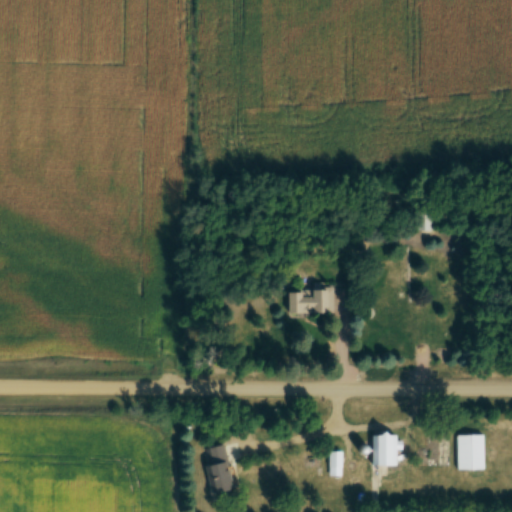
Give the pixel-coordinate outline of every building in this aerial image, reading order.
[(411,231),(427,231),(427,206),(411,206),(411,231)] [(327,315),(327,289),(280,289),(280,315),(327,315)] [(389,433),(366,433),(366,465),(389,465),(389,433)] [(478,434),(452,434),(452,469),(478,469),(478,434)] [(230,489),(222,444),(203,448),(206,462),(201,463),(206,493),(230,489)] [(324,467),(337,467),(337,450),(324,450),(324,467)]
